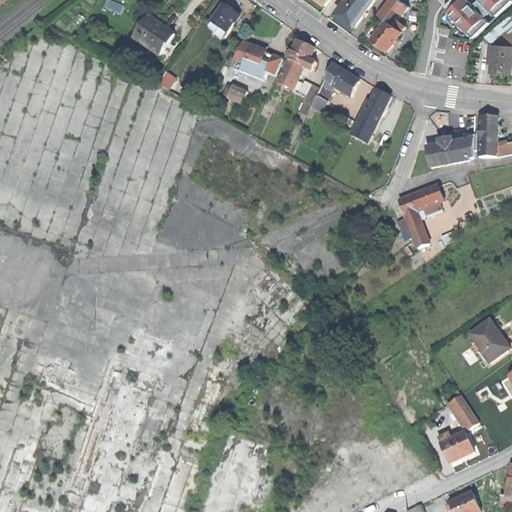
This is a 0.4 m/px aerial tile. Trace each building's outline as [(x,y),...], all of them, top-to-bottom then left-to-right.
[(347,0),(337,14),(345,19),(355,27),(374,0),(347,0)] [(388,0),(378,14),(386,20),(388,19),(398,5),(404,10),(411,0),(388,0)] [(469,0),(454,0),(446,7),(475,38),(491,23),(469,0)] [(511,0),(482,0),(498,16),(511,2),(511,0)] [(211,23),(227,34),(240,17),(232,11),(224,5),(211,23)] [(151,18),(148,22),(163,32),(166,29),(159,24),(151,18)] [(380,45),(388,50),(403,31),(401,29),(403,26),(396,20),(394,23),(388,19),(386,20),(372,39),(380,45)] [(148,22),(136,39),(160,57),(175,36),(166,29),(163,32),(148,22)] [(488,43),(488,48),(511,48),(511,23),(505,27),(500,25),(486,38),(488,43)] [(302,67),(314,72),(317,63),(310,60),(315,50),(306,46),(298,42),(289,61),(302,67)] [(243,74),(253,77),(256,70),(258,71),(265,53),(266,52),(244,44),(234,70),(243,74)] [(511,48),(488,48),(488,64),(492,64),(492,74),(500,74),(511,74),(511,48)] [(274,57),(265,53),(258,71),(256,70),(253,77),(264,81),(267,73),(275,76),(276,77),(282,60),(274,57)] [(292,89),(302,67),(289,61),(279,84),(292,89)] [(332,86),(333,86),(341,72),(333,67),(324,82),(332,86)] [(241,80),(243,74),(234,70),(232,76),(236,78),(241,80)] [(341,72),(333,86),(351,97),(360,82),(350,76),(341,72)] [(272,84),(275,76),(267,73),(264,81),(272,84)] [(160,87),(168,91),(174,80),(165,76),(160,87)] [(326,94),(332,86),(324,82),(320,91),(326,94)] [(248,94),(232,87),(227,99),(242,106),(248,94)] [(313,107),(317,98),(320,91),(312,87),(304,103),(313,107)] [(330,96),(326,94),(320,91),(317,98),(327,102),(330,96)] [(366,101),(359,117),(377,126),(390,98),(383,95),(377,92),(371,104),(366,101)] [(466,136),(476,136),(476,135),(477,117),(469,116),(462,116),(462,136),(466,136)] [(350,136),(368,145),(377,126),(359,117),(350,136)] [(481,135),(481,146),(498,146),(498,144),(498,118),(490,118),(481,118),(481,135)] [(422,143),(429,145),(433,129),(426,127),(422,143)] [(476,158),(476,151),(476,136),(466,136),(467,142),(453,144),(447,145),(451,165),(471,161),(470,159),(476,158)] [(498,157),(506,156),(506,146),(508,146),(508,142),(498,144),(498,146),(498,157)] [(431,168),(451,165),(447,145),(441,146),(436,147),(428,149),(431,168)] [(480,157),(498,157),(498,146),(481,146),(481,151),(480,157)] [(419,194),(400,202),(406,217),(418,212),(425,209),(427,216),(442,210),(439,204),(444,202),(438,186),(419,194)] [(427,236),(418,212),(406,217),(407,220),(415,238),(416,241),(427,236)] [(406,242),(415,238),(407,220),(398,223),(406,242)] [(471,334),(490,364),(509,352),(495,331),(498,330),(493,320),(471,334)] [(506,342),(498,330),(495,331),(509,352),(511,350),(506,342)] [(456,396),(460,402),(464,399),(460,393),(456,396)] [(453,407),(471,434),(482,426),(464,399),(460,402),(453,407)] [(440,441),(453,467),(466,461),(477,456),(468,436),(454,442),(451,436),(440,441)] [(454,510),(455,511),(481,511),(473,493),(461,499),(451,503),(452,505),(454,510)] [(503,496),(501,507),(509,508),(511,497),(508,497),(503,496)]
